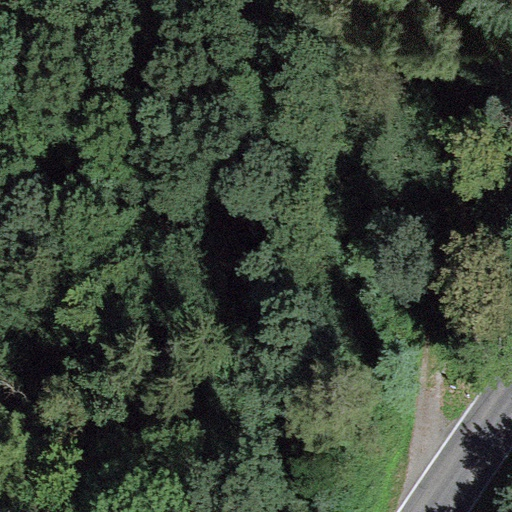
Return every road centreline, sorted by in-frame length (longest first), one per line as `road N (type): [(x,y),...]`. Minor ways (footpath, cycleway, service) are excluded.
road 1 (track): [(451,0),(425,499)]
road 2 (tertiary): [(417,511),(511,381)]
